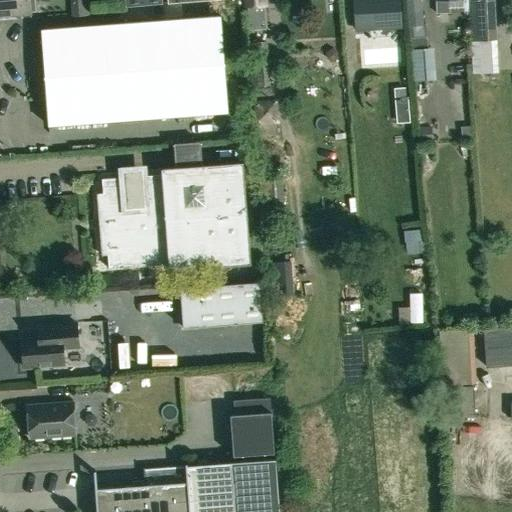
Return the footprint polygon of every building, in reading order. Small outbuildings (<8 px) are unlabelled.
[(0,0),(0,15),(29,13),(29,3),(34,2),(33,0),(0,0)] [(395,0),(361,0),(351,1),(352,21),(396,19),(395,0)] [(434,0),(435,13),(449,12),(448,1),(461,0),(434,0)] [(220,16),(41,29),(48,125),(227,112),(220,16)] [(411,46),(423,45),(426,45),(424,24),(409,25),(411,46)] [(425,82),(423,50),(411,51),(413,83),(425,82)] [(255,137),(277,135),(277,123),(279,123),(277,99),(274,99),(273,87),(251,89),(252,103),(254,103),(256,123),(254,123),(255,137)] [(395,99),(396,111),(409,110),(408,98),(395,99)] [(445,113),(436,113),(436,133),(445,133),(445,113)] [(237,142),(239,155),(252,153),(250,140),(237,142)] [(251,264),(243,162),(161,168),(161,175),(102,179),(103,193),(96,194),(101,255),(107,255),(108,269),(168,264),(169,270),(251,264)] [(285,221),(281,178),(260,179),(262,221),(285,221)] [(260,281),(180,288),(184,326),(263,320),(260,281)] [(78,347),(76,323),(36,326),(37,339),(21,340),(24,368),(63,365),(62,349),(78,347)] [(485,365),(511,362),(511,324),(482,327),(485,365)] [(476,384),(474,328),(437,330),(440,385),(476,384)] [(151,351),(152,339),(127,338),(127,349),(151,351)] [(112,361),(123,360),(121,341),(111,342),(112,361)] [(458,387),(459,415),(474,414),(473,386),(458,387)] [(29,437),(75,434),(72,402),(27,405),(29,437)] [(233,455),(274,452),(271,411),(230,414),(233,455)] [(95,491),(90,492),(90,502),(95,501),(96,511),(278,511),(275,460),(186,465),(186,463),(185,463),(186,481),(144,484),(144,480),(145,480),(145,479),(131,480),(132,481),(133,481),(133,485),(96,488),(95,470),(93,470),(95,491)]
